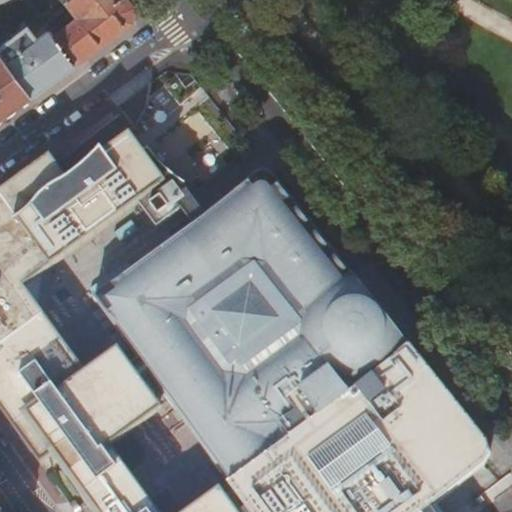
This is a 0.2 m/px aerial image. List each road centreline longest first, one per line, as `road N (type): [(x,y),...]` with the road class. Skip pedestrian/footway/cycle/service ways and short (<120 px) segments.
road 1 (secondary): [(203,8),(511,396)]
road 2 (residential): [(203,8),(0,157)]
